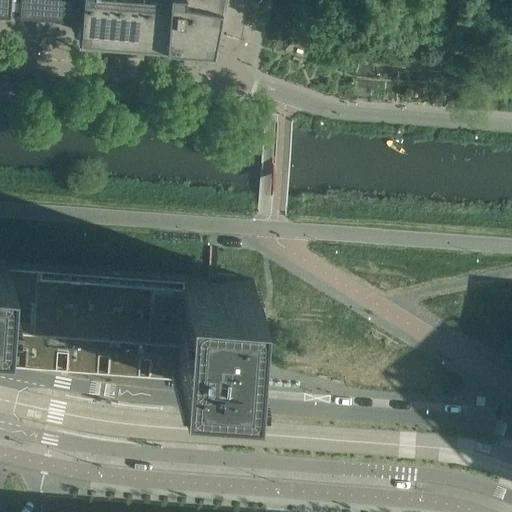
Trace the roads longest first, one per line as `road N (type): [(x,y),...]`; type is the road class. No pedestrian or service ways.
road 1 (tertiary): [(0,428),(138,454),(443,477),(511,498)]
road 2 (tertiary): [(511,433),(466,421),(149,397),(0,371)]
road 3 (unclassified): [(511,124),(335,110),(225,76)]
road 4 (residential): [(225,76),(0,65)]
